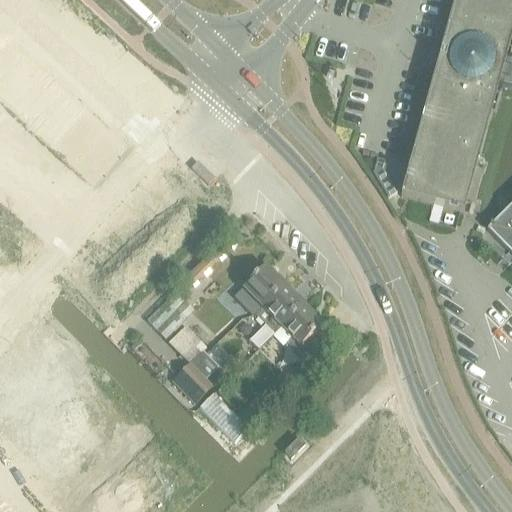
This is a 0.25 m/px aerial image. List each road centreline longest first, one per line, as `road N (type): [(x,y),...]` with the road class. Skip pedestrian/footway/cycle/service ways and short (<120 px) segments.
road 1 (tertiary): [(511,511),(443,407),(400,276),(329,168),(246,77)]
road 2 (tertiary): [(219,88),(311,177),(381,284),(448,461),(487,511)]
road 3 (residential): [(0,322),(128,179),(189,128)]
road 4 (residential): [(0,3),(42,2),(189,128)]
road 5 (tertiary): [(125,0),(219,88)]
